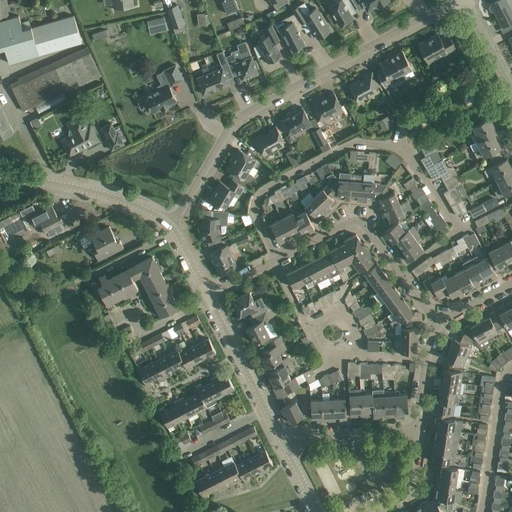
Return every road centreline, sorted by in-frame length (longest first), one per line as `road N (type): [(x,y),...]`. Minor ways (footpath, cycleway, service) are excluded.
road 1 (residential): [(170,225),(243,113),(460,0)]
road 2 (residential): [(276,260),(253,214),(259,193),(349,144),(398,145)]
road 3 (unclassified): [(170,225),(109,197),(0,173)]
road 4 (residential): [(398,145),(458,229),(400,274)]
road 5 (unclassified): [(286,450),(209,296)]
road 6 (residential): [(276,260),(358,221),(400,274)]
road 7 (residential): [(286,450),(315,435),(415,429)]
